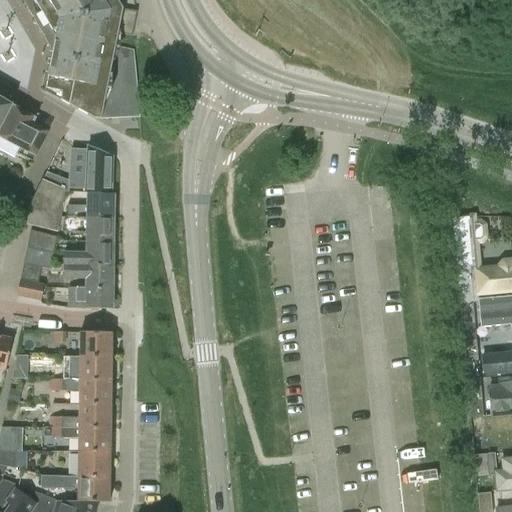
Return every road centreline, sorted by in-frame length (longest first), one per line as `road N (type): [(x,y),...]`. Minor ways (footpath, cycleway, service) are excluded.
road 1 (tertiary): [(223,511),(195,198),(200,152),(233,69)]
road 2 (tertiary): [(511,150),(446,126),(275,88),(233,69)]
road 3 (residential): [(129,326),(130,150),(33,96)]
road 4 (residential): [(123,511),(129,326)]
road 5 (residential): [(129,326),(0,309)]
